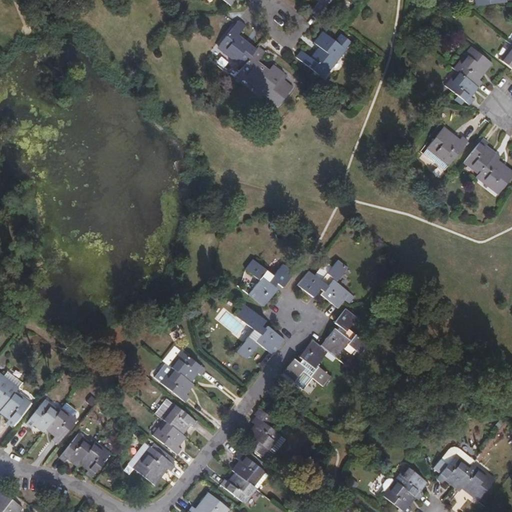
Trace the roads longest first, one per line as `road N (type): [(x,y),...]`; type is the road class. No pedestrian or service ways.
road 1 (residential): [(150,511),(299,326)]
road 2 (residential): [(0,470),(68,479),(116,511)]
